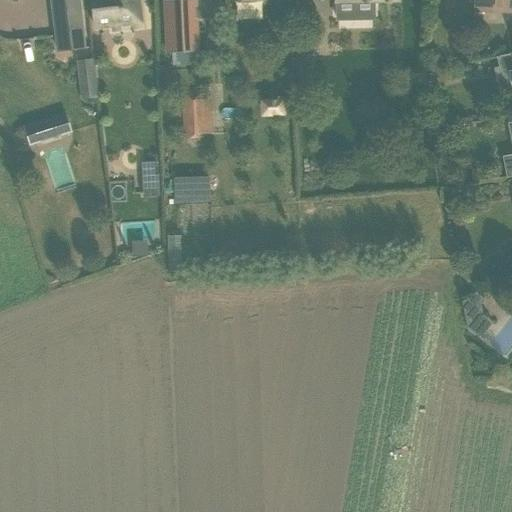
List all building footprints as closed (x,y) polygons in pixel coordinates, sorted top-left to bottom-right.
[(84,49),(77,0),(51,0),(58,52),(84,49)] [(132,26),(132,28),(140,27),(137,0),(91,0),(94,27),(112,25),(113,30),(121,29),(121,27),(132,26)] [(178,0),(164,0),(167,52),(197,51),(195,19),(193,19),(192,6),(195,6),(194,0),(188,0),(179,0),(178,0)] [(334,0),(335,3),(336,3),(336,20),(374,19),(374,2),(375,2),(398,1),(397,0),(334,0)] [(474,10),(506,11),(511,11),(511,0),(470,0),(470,2),(474,3),(474,10)] [(511,70),(511,53),(511,54),(496,56),(498,68),(511,65),(511,70)] [(79,83),(95,81),(94,65),(93,59),(92,59),(77,60),(79,83)] [(425,74),(421,78),(420,85),(424,90),(431,90),(436,87),(436,80),(432,75),(425,74)] [(182,138),(203,138),(202,110),(199,110),(199,102),(202,102),(202,90),(181,90),(182,138)] [(65,113),(22,126),(28,146),(40,143),(39,141),(60,134),(61,136),(71,133),(65,113)] [(143,193),(158,193),(158,177),(142,178),(143,193)] [(209,177),(173,178),(174,202),(210,201),(209,177)] [(471,264),(460,276),(472,287),(483,276),(471,264)] [(470,331),(483,315),(480,305),(485,299),(478,293),(461,302),(467,328),(470,331)]
